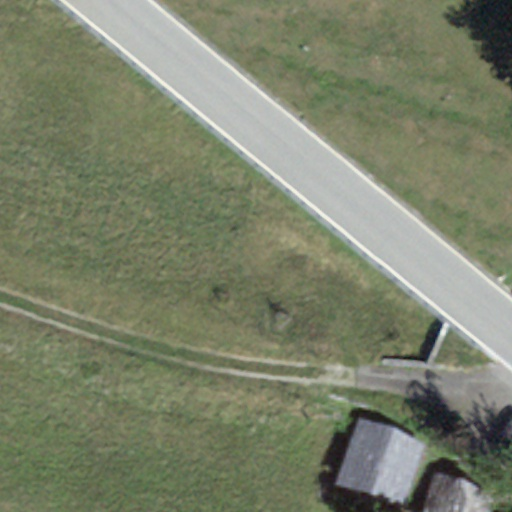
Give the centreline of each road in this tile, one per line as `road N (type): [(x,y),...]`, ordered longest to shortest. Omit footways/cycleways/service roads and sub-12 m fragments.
road 1 (unclassified): [(511,337),(103,0)]
road 2 (track): [(339,380),(258,372),(79,332),(0,304)]
road 3 (track): [(339,380),(480,397),(511,389)]
